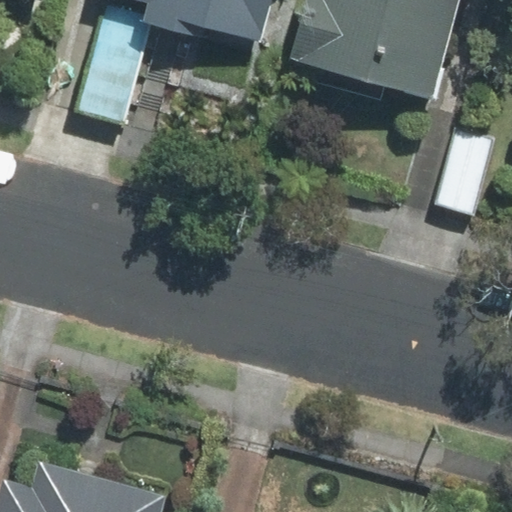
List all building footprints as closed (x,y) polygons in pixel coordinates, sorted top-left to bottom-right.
[(139,7),(112,0),(102,0),(75,106),(123,118),(147,24),(136,21),(139,7)] [(147,0),(143,18),(205,34),(209,20),(261,34),(269,0),(147,0)] [(302,0),(287,54),(431,93),(456,0),(302,0)] [(493,132),(453,121),(432,197),(472,208),(493,132)] [(56,469),(21,461),(8,511),(175,511),(185,476),(62,446),(56,469)]
